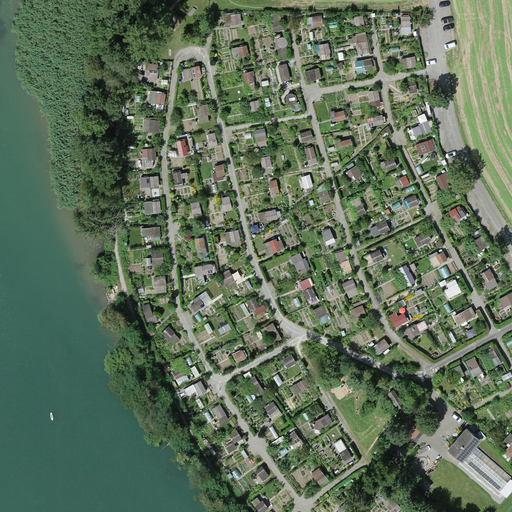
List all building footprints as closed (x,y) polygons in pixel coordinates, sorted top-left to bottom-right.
[(241,24),(240,14),(229,16),(230,25),(241,24)] [(169,25),(176,29),(183,20),(176,15),(169,25)] [(411,32),(410,16),(401,17),(403,33),(411,32)] [(322,25),(321,17),(313,18),(314,26),(322,25)] [(364,24),(362,17),(355,19),(357,25),(364,24)] [(274,31),(284,28),(282,20),(272,23),(274,31)] [(369,52),(366,33),(357,35),(357,36),(349,38),(350,44),(358,42),(361,54),(369,52)] [(330,53),(328,44),(320,46),(322,54),(330,53)] [(249,55),(247,46),(239,48),(241,56),(249,55)] [(408,68),(417,67),(415,58),(406,59),(408,68)] [(372,69),(371,60),(355,62),(357,72),(372,69)] [(151,81),(157,82),(159,65),(147,64),(145,76),(149,76),(151,81)] [(290,79),(286,65),(279,66),(282,81),(290,79)] [(201,77),(199,67),(184,70),(186,80),(201,77)] [(321,78),(319,69),(306,72),(309,82),(321,78)] [(254,81),(252,72),(244,74),(246,83),(254,81)] [(164,105),(165,95),(157,94),(157,92),(151,91),(150,103),(164,105)] [(372,106),(380,105),(378,92),(370,93),(372,106)] [(296,96),(292,94),(288,95),(286,98),(287,103),(291,105),(295,104),(298,100),(296,96)] [(260,110),(259,101),(249,103),(251,112),(260,110)] [(210,114),(207,103),(199,105),(202,116),(210,114)] [(343,112),(335,114),(337,122),(345,119),(343,112)] [(159,121),(145,121),(144,131),(159,132),(159,121)] [(423,133),(431,130),(427,122),(420,125),(423,133)] [(266,140),(264,129),(254,131),(257,142),(266,140)] [(312,138),(310,131),(301,134),(303,141),(312,138)] [(215,134),(208,135),(211,147),(217,145),(215,134)] [(352,147),(351,140),(341,142),(342,149),(352,147)] [(420,154),(434,150),(431,140),(417,145),(420,154)] [(185,141),(177,142),(180,156),(187,155),(185,141)] [(316,158),(313,147),(305,149),(309,161),(316,158)] [(155,149),(142,150),(143,157),(149,157),(149,160),(156,159),(155,149)] [(270,157),(261,158),(263,167),(271,166),(270,157)] [(389,170),(396,167),(393,159),(386,162),(389,170)] [(223,165),(216,167),(218,176),(225,175),(223,165)] [(349,182),(362,175),(357,167),(344,174),(349,182)] [(181,172),(173,173),(175,184),(183,182),(181,172)] [(454,188),(447,173),(437,177),(444,193),(454,188)] [(310,176),(302,178),(305,188),(313,186),(310,176)] [(404,186),(409,184),(405,177),(401,179),(404,186)] [(158,178),(141,178),(142,187),(158,186),(158,178)] [(279,192),(276,180),(270,182),(273,194),(279,192)] [(330,199),(327,191),(320,193),(322,202),(330,199)] [(411,207),(418,204),(414,196),(407,199),(411,207)] [(229,197),(222,199),(225,211),(232,209),(229,197)] [(160,202),(146,203),(146,214),(161,213),(160,202)] [(201,212),(199,203),(191,204),(193,214),(201,212)] [(359,215),(365,212),(362,206),(356,209),(359,215)] [(277,218),(275,211),(266,212),(268,220),(277,218)] [(381,233),(389,230),(386,222),(377,225),(381,233)] [(161,237),(160,227),(143,229),(144,236),(151,235),(152,238),(161,237)] [(335,241),(330,230),(322,233),(328,245),(335,241)] [(238,231),(225,234),(227,243),(240,240),(238,231)] [(486,235),(473,243),(479,252),(491,244),(486,235)] [(207,256),(203,238),(196,240),(200,257),(207,256)] [(276,239),(264,244),(268,255),(283,248),(281,242),(278,243),(276,239)] [(382,259),(379,251),(371,254),(374,262),(382,259)] [(430,259),(434,266),(447,260),(443,253),(430,259)] [(163,268),(163,254),(153,254),(154,268),(163,268)] [(300,254),(292,258),(299,273),(309,268),(305,259),(302,260),(300,254)] [(212,264),(195,268),(197,277),(214,273),(212,264)] [(407,265),(399,269),(407,286),(415,283),(407,265)] [(228,270),(220,275),(226,287),(235,282),(228,270)] [(490,270),(481,274),(489,290),(498,285),(490,270)] [(302,281),(305,289),(316,284),(313,276),(302,281)] [(165,277),(155,278),(156,293),(166,292),(165,277)] [(352,280),(343,284),(346,291),(355,287),(352,280)] [(449,298),(461,292),(455,281),(447,284),(450,290),(446,292),(449,298)] [(318,301),(312,289),(305,292),(311,304),(318,301)] [(511,292),(500,299),(504,307),(511,302),(511,292)] [(200,300),(191,306),(195,311),(204,305),(200,300)] [(255,300),(249,303),(256,315),(266,310),(264,305),(259,308),(255,300)] [(153,317),(149,304),(143,306),(149,325),(158,322),(156,316),(153,317)] [(366,315),(362,306),(354,309),(358,318),(366,315)] [(323,307),(315,310),(319,318),(326,315),(323,307)] [(472,308),(454,316),(458,325),(476,316),(472,308)] [(396,313),(388,316),(394,327),(408,321),(404,314),(398,317),(396,313)] [(424,321),(406,330),(410,338),(428,328),(424,321)] [(273,325),(264,329),(272,344),(281,339),(273,325)] [(180,339),(169,328),(163,333),(174,344),(180,339)] [(389,347),(384,340),(373,348),(378,355),(389,347)] [(242,350),(233,355),(237,363),(246,358),(242,350)] [(295,363),(291,356),(280,362),(284,369),(295,363)] [(474,358),(467,361),(475,377),(482,373),(474,358)] [(181,365),(172,370),(177,379),(186,374),(181,365)] [(264,393),(255,377),(247,381),(254,393),(256,391),(259,396),(264,393)] [(296,394),(310,384),(306,378),(292,388),(296,394)] [(206,392),(201,381),(186,389),(189,395),(197,390),(200,395),(206,392)] [(394,391),(389,395),(398,410),(403,407),(394,391)] [(281,415),(273,403),(266,408),(274,420),(281,415)] [(229,419),(220,405),(213,409),(222,424),(229,419)] [(331,421),(328,415),(317,422),(314,429),(320,431),(321,427),(331,421)] [(457,438),(447,449),(463,462),(464,461),(476,447),(481,441),(466,428),(457,438)] [(241,439),(237,432),(230,436),(234,443),(241,439)] [(304,445),(295,433),(287,438),(296,451),(304,445)] [(345,462),(352,458),(341,440),(335,444),(345,462)] [(511,478),(476,447),(464,461),(501,493),(511,480),(511,478)] [(264,480),(269,476),(261,467),(256,471),(264,480)] [(328,481),(319,469),(313,474),(321,486),(328,481)] [(393,511),(397,511),(401,508),(391,497),(385,503),(393,511)] [(252,502),(259,511),(263,511),(268,509),(263,501),(261,503),(258,498),(252,502)] [(348,502),(339,510),(340,511),(350,511),(354,509),(348,502)]
